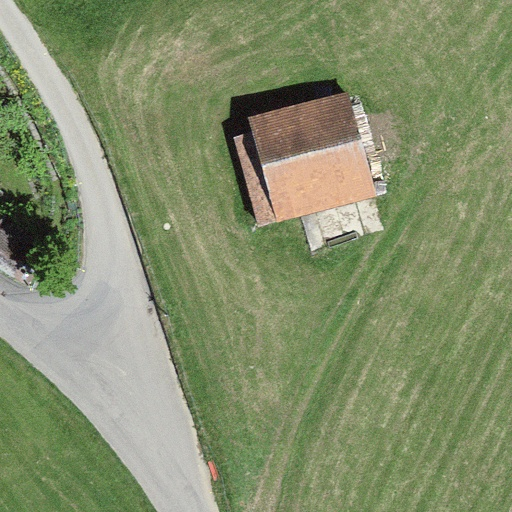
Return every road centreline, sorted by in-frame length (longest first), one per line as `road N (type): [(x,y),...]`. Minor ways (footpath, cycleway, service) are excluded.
road 1 (unclassified): [(0,2),(65,102),(114,228),(151,447)]
road 2 (residential): [(151,447),(0,312)]
